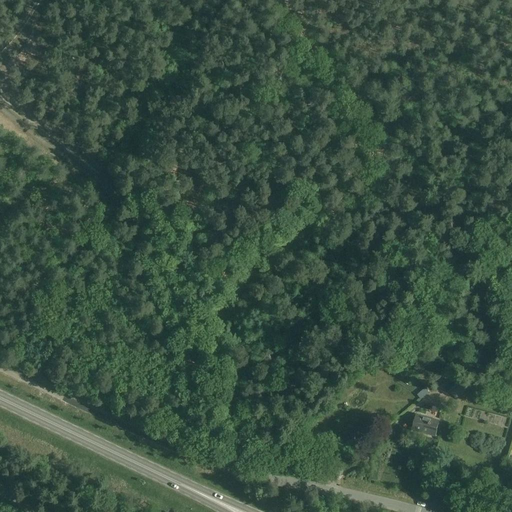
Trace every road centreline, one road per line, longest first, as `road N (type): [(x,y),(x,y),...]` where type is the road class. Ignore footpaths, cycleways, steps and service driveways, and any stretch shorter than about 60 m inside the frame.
road 1 (track): [(0,99),(125,205),(173,294),(247,473)]
road 2 (track): [(511,322),(503,323),(469,280),(387,155),(511,110)]
road 3 (primary): [(170,479),(0,398)]
road 4 (unclassified): [(417,511),(243,472)]
